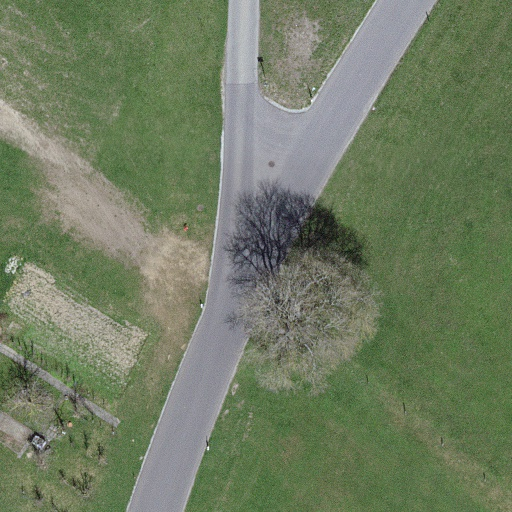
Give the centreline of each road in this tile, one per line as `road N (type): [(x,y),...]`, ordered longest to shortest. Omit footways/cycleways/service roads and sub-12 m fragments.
road 1 (tertiary): [(158,511),(248,275),(410,0)]
road 2 (track): [(254,0),(248,275)]
